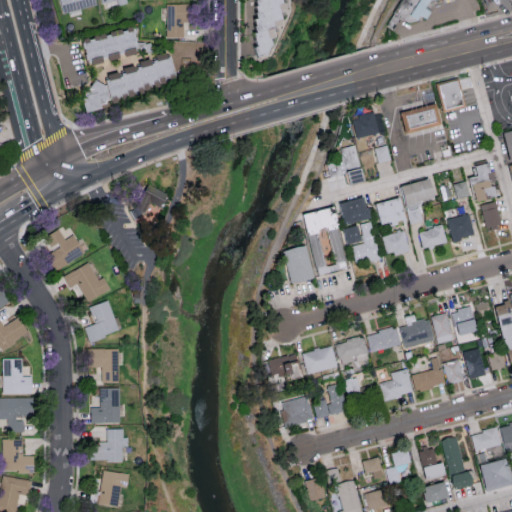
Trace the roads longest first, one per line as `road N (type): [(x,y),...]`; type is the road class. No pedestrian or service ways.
road 1 (residential): [(53,511),(61,484),(59,347),(0,227)]
road 2 (residential): [(282,327),(511,261)]
road 3 (residential): [(303,449),(511,396)]
road 4 (primary): [(88,175),(263,114),(280,98)]
road 5 (primary): [(223,106),(60,159)]
road 6 (secondary): [(0,34),(41,166)]
road 7 (primary): [(380,74),(511,38)]
